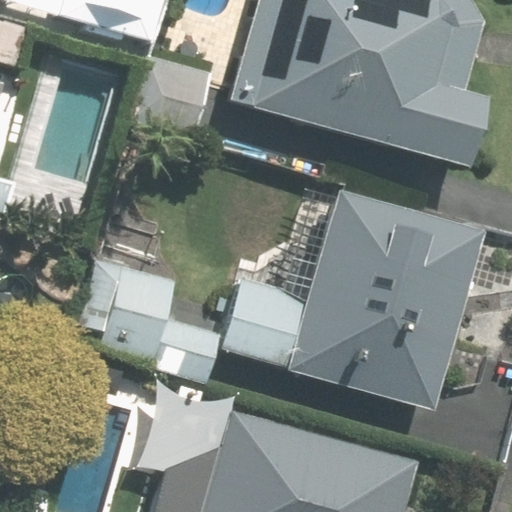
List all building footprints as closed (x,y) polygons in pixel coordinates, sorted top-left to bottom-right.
[(58,0),(51,24),(137,50),(153,0),(58,0)] [(252,0),(222,107),(459,174),(478,106),(453,99),(472,29),(455,0),(252,0)] [(185,143),(203,75),(139,58),(121,125),(185,143)] [(298,299),(232,280),(212,353),(278,371),(276,377),(420,418),(472,236),(328,195),(298,299)] [(210,357),(215,337),(165,323),(175,287),(95,263),(75,331),(153,354),(147,376),(200,391),(210,357)] [(393,511),(407,466),(219,412),(218,418),(178,406),(148,511),(393,511)]
